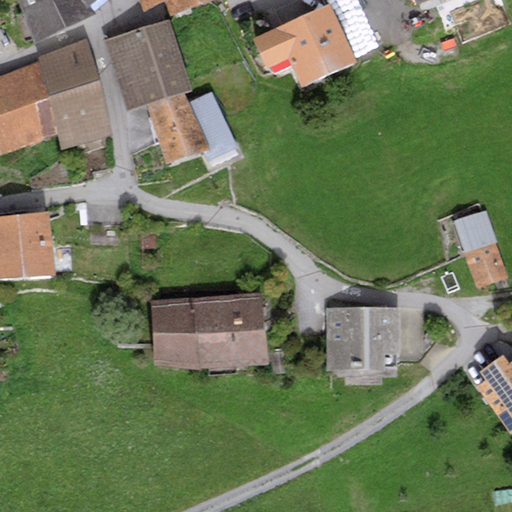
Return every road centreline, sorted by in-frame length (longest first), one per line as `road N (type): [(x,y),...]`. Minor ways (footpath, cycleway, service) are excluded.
road 1 (residential): [(91,26),(114,102),(124,190),(151,204),(244,222),(315,280),(349,293),(432,301),(470,328)]
road 2 (track): [(470,328),(464,351),(437,380),(329,452),(200,511)]
